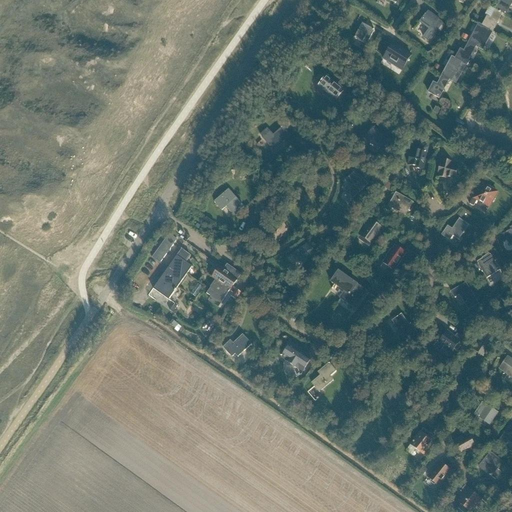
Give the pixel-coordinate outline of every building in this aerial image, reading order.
[(506,15),(511,2),(511,0),(504,0),(503,2),(500,0),(499,0),(495,9),(502,13),(506,15)] [(493,31),(502,13),(495,9),(490,18),(487,16),(482,26),(493,31)] [(425,15),(419,23),(419,24),(420,23),(429,30),(423,38),(428,42),(437,31),(440,33),(445,27),(442,24),(437,20),(438,20),(428,12),(425,16),(425,15)] [(363,23),(354,38),(366,45),(374,30),(363,23)] [(478,24),(468,42),(476,46),(480,48),(484,50),(493,31),(482,26),(478,24)] [(476,46),(468,42),(464,51),(460,49),(455,59),(462,62),(466,64),(476,46)] [(393,44),(383,59),(391,64),(392,61),(403,68),(411,56),(393,44)] [(452,57),(442,75),(449,79),(453,81),(456,83),(462,71),(459,69),(462,62),(455,59),(452,57)] [(449,79),(442,75),(437,84),(433,82),(428,92),(435,95),(440,98),(449,79)] [(318,85),(336,100),(344,91),(326,76),(318,85)] [(373,128),(364,139),(378,150),(387,140),(377,131),(378,130),(375,127),(373,129),(373,128)] [(266,129),(260,135),(262,137),(261,138),(269,147),(272,144),(277,149),(290,137),(283,128),(274,136),(269,131),(268,132),(266,129)] [(339,153),(343,140),(337,138),(332,151),(339,153)] [(426,153),(427,148),(426,146),(422,145),(419,146),(418,151),(411,149),(408,165),(413,166),(412,168),(424,171),(428,154),(426,153)] [(441,160),(437,177),(449,180),(449,178),(455,179),(458,168),(452,166),(453,163),(441,160)] [(471,164),(466,170),(472,175),(477,170),(471,164)] [(354,173),(345,182),(351,188),(346,194),(355,203),(369,189),(368,188),(370,186),(362,179),(355,172),(354,173)] [(402,173),(393,174),(394,183),(403,182),(402,173)] [(379,176),(375,182),(382,187),(386,181),(379,176)] [(392,187),(387,182),(383,187),(388,191),(392,187)] [(474,207),(476,202),(489,209),(499,192),(482,183),(473,198),(472,198),(469,204),(474,207)] [(228,190),(215,202),(222,211),(226,207),(234,216),(244,207),(236,198),(236,199),(228,190)] [(396,193),(388,207),(405,217),(413,203),(396,193)] [(364,223),(368,226),(360,236),(371,244),(381,229),(367,219),(364,223)] [(447,227),(442,236),(450,241),(452,236),(458,240),(468,226),(459,220),(452,230),(447,227)] [(279,221),(267,235),(277,243),(288,229),(279,221)] [(511,231),(503,236),(509,246),(511,243),(511,226),(510,228),(511,231)] [(169,235),(152,258),(160,263),(177,240),(169,235)] [(308,245),(294,255),(301,265),(315,254),(308,245)] [(383,262),(394,271),(399,264),(398,263),(405,254),(395,246),(392,250),(391,249),(386,256),(387,256),(385,260),(384,262),(383,262)] [(174,259),(153,290),(169,301),(175,293),(176,293),(177,292),(176,291),(192,268),(186,263),(191,256),(182,249),(174,259)] [(482,259),(477,263),(487,279),(494,275),(493,274),(499,270),(500,272),(501,271),(491,255),(483,260),(482,259)] [(227,265),(223,271),(238,281),(241,276),(227,265)] [(212,278),(216,281),(228,290),(230,291),(230,292),(238,281),(223,271),(219,268),(212,278)] [(339,298),(340,299),(352,282),(338,272),(331,283),(344,292),(339,298)] [(230,291),(228,290),(216,281),(207,294),(221,304),(230,291)] [(352,282),(340,299),(354,309),(365,292),(356,286),(357,285),(352,282)] [(457,290),(451,293),(455,299),(460,295),(469,310),(478,304),(467,286),(458,291),(457,290)] [(376,289),(371,295),(378,300),(383,295),(378,291),(376,289)] [(235,290),(230,296),(236,300),(241,294),(235,290)] [(402,316),(392,322),(403,337),(402,337),(406,342),(418,334),(411,323),(408,325),(402,316)] [(447,332),(439,343),(444,347),(440,352),(448,358),(454,350),(457,352),(465,341),(457,335),(455,338),(447,332)] [(483,335),(473,351),(484,358),(492,346),(487,343),(489,339),(483,335)] [(230,341),(223,348),(232,358),(235,355),(238,357),(251,344),(242,336),(234,344),(230,341)] [(303,372),(311,359),(290,345),(281,358),(286,360),(285,361),(298,369),(303,372)] [(275,360),(270,357),(266,364),(271,367),(275,360)] [(511,360),(508,358),(500,369),(511,378),(511,360)] [(321,376),(312,384),(319,392),(333,381),(330,377),(336,372),(329,363),(318,373),(321,376)] [(396,390),(388,397),(398,411),(401,408),(404,411),(415,404),(408,393),(404,396),(403,395),(401,395),(400,396),(396,390)] [(482,403),(474,415),(490,425),(497,414),(486,406),(486,405),(482,403)] [(419,413),(414,419),(419,423),(424,417),(419,413)] [(508,442),(511,444),(511,423),(500,441),(506,445),(508,442)] [(423,430),(411,446),(423,456),(433,443),(425,437),(428,433),(423,430)] [(494,435),(491,440),(496,443),(499,438),(494,435)] [(461,437),(454,440),(457,444),(455,445),(460,454),(475,445),(470,437),(463,441),(461,437)] [(490,454),(479,468),(491,477),(502,463),(490,454)] [(440,463),(428,478),(439,487),(451,472),(440,463)] [(424,467),(419,473),(423,476),(428,470),(424,467)] [(461,511),(467,511),(468,511),(472,511),(482,500),(465,486),(460,492),(463,494),(456,502),(460,505),(457,508),(461,511)]
